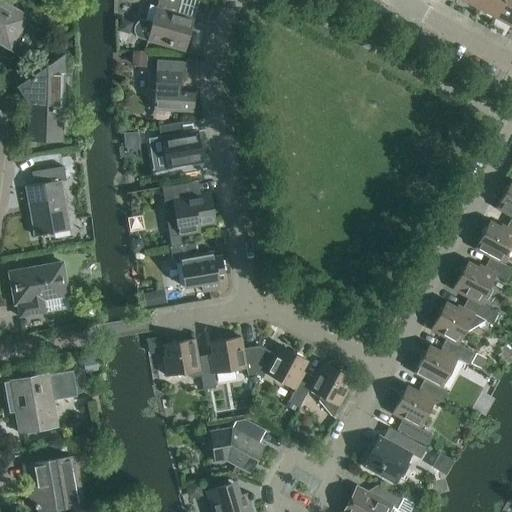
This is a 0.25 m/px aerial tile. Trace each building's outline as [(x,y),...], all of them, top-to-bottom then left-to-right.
[(0,0),(0,43),(10,49),(21,56),(20,57),(21,58),(35,35),(24,29),(31,17),(13,7),(12,8),(1,2),(1,0),(0,0)] [(194,19),(173,13),(175,7),(178,0),(157,0),(160,1),(156,8),(153,20),(147,19),(145,19),(143,19),(141,19),(139,20),(137,22),(136,23),(135,25),(134,27),(134,29),(134,31),(134,33),(135,35),(136,37),(138,38),(185,51),(194,19)] [(496,17),(505,0),(480,0),(477,7),(496,17)] [(511,26),(511,0),(505,0),(496,17),(511,26)] [(146,54),(134,53),(133,65),(145,65),(146,54)] [(12,89),(28,112),(28,140),(62,141),(64,56),(12,89)] [(154,109),(193,112),(194,92),(180,91),(181,83),(182,83),(184,82),(185,81),(185,80),(186,79),(187,62),(157,60),(154,109)] [(160,126),(168,169),(172,168),(172,171),(181,169),(180,167),(202,163),(197,131),(182,134),(179,122),(160,126)] [(139,147),(138,132),(124,133),(125,148),(139,147)] [(63,166),(31,171),(33,185),(25,186),(34,236),(70,230),(61,181),(66,180),(63,166)] [(511,217),(506,227),(511,230),(511,181),(496,208),(511,217)] [(191,182),(162,188),(165,200),(163,201),(167,223),(176,221),(178,235),(200,232),(199,226),(215,223),(211,197),(201,198),(200,195),(194,196),(191,182)] [(490,257),(484,268),(496,274),(507,280),(511,270),(511,268),(502,264),(511,245),(511,230),(506,227),(501,224),(500,227),(489,221),(474,249),(490,257)] [(141,240),(131,242),(133,251),(142,250),(141,240)] [(216,273),(224,272),(221,255),(210,257),(209,253),(190,256),(187,244),(170,248),(172,261),(179,260),(184,288),(201,285),(202,292),(219,289),(216,273)] [(480,304),(496,274),(484,268),(479,265),(478,267),(467,261),(452,289),(468,298),(462,308),(475,314),(474,315),(486,321),(492,324),(498,314),(480,304)] [(15,304),(17,304),(19,317),(45,312),(43,299),(68,295),(62,262),(8,272),(15,304)] [(166,304),(164,291),(144,295),(146,308),(166,304)] [(445,302),(430,330),(446,338),(441,349),(458,358),(470,364),(475,354),(469,350),(458,345),(463,336),(486,321),(474,315),(475,314),(462,308),(457,305),(456,308),(445,302)] [(212,373),(239,368),(246,367),(247,374),(255,373),(260,346),(243,349),(241,337),(210,343),(212,354),(210,354),(212,373)] [(215,386),(212,373),(210,354),(198,356),(194,338),(163,343),(165,355),(162,355),(166,375),(187,371),(188,375),(192,378),(200,376),(203,388),(215,386)] [(156,339),(148,340),(150,354),(153,353),(153,348),(158,347),(156,339)] [(442,388),(458,358),(441,349),(439,351),(429,345),(414,373),(424,379),(419,389),(436,398),(441,401),(447,391),(442,388)] [(255,373),(263,378),(265,374),(295,390),(304,372),(302,372),(308,361),(280,346),(275,355),(260,346),(255,373)] [(85,372),(98,370),(96,357),(83,359),(85,372)] [(309,390),(316,394),(333,416),(338,407),(348,390),(345,388),(351,378),(323,362),(315,378),(304,372),(295,390),(288,402),(299,408),(309,390)] [(3,382),(9,413),(14,412),(18,433),(58,425),(54,400),(77,396),(72,370),(3,382)] [(420,428),(436,398),(419,389),(417,391),(407,386),(392,413),(402,419),(397,430),(426,446),(432,435),(420,428)] [(226,460),(239,467),(249,472),(264,446),(258,443),(265,430),(245,420),(235,421),(231,428),(209,431),(215,462),(226,460)] [(363,466),(395,483),(411,454),(420,459),(426,448),(398,432),(392,443),(380,436),(363,466)] [(448,473),(454,461),(442,454),(435,466),(448,473)] [(28,500),(35,504),(34,505),(35,508),(37,508),(37,511),(46,511),(83,506),(74,455),(22,464),(28,500)] [(212,511),(252,511),(247,494),(235,498),(231,484),(206,491),(212,511)] [(387,511),(388,511),(409,511),(413,505),(378,486),(372,496),(357,488),(343,511),(387,511)]
